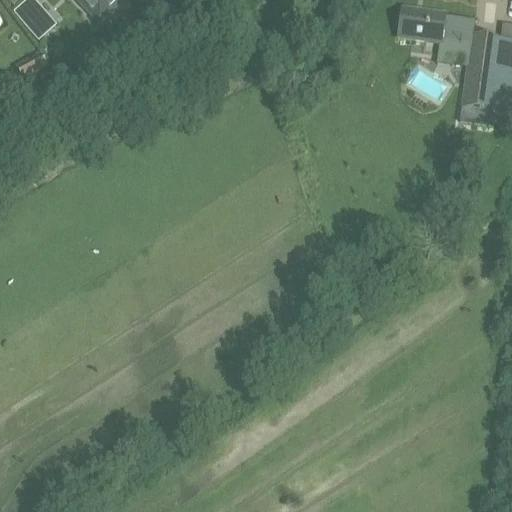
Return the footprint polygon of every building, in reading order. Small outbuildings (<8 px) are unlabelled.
[(21,0),(3,0),(14,9),(21,0)] [(22,11),(16,16),(28,30),(38,41),(55,27),(45,15),(31,0),(21,9),(22,11)] [(76,0),(87,12),(99,24),(124,0),(76,0)] [(402,13),(398,41),(440,46),(441,47),(441,46),(470,50),(467,70),(461,110),(511,117),(511,107),(511,28),(503,28),(501,42),(472,38),(473,34),(474,23),(445,19),(402,13)] [(35,79),(47,72),(40,58),(28,65),(35,79)] [(345,254),(332,265),(347,284),(361,273),(345,254)]
